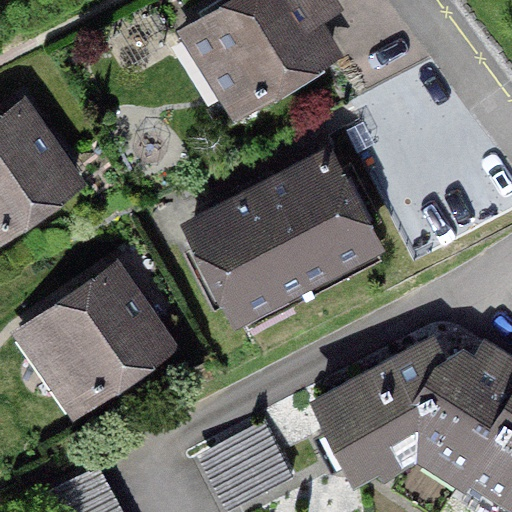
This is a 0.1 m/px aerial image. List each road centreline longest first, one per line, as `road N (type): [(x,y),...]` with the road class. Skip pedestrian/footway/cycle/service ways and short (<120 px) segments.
road 1 (residential): [(511,277),(135,460)]
road 2 (residential): [(407,0),(511,128)]
